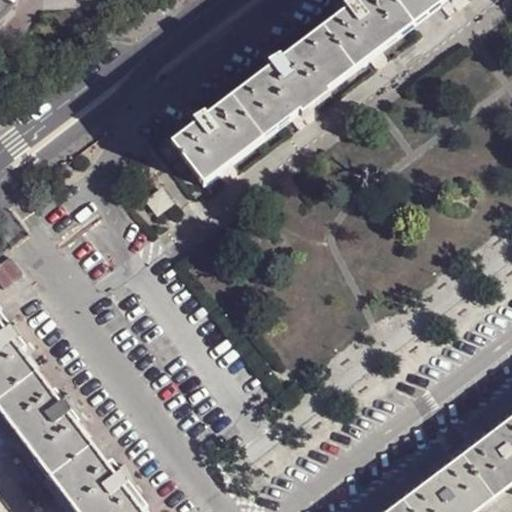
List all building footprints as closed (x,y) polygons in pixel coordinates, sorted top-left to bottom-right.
[(367,0),(369,4),(361,10),(357,5),(355,2),(343,9),(347,13),(351,18),(341,25),(337,21),(291,56),(294,60),(286,67),(282,62),(280,59),(269,65),(272,69),(276,75),(267,81),(263,77),(217,112),(221,116),(212,124),(208,119),(203,114),(193,122),(197,127),(201,131),(192,138),(188,133),(172,145),(201,183),(215,172),(218,177),(250,153),(246,148),(296,110),(300,115),(302,118),(331,97),(328,93),(325,89),(364,59),(368,63),(399,40),(396,35),(441,0),(449,0),(450,1),(452,4),(456,0),(367,0)] [(367,0),(363,0),(357,5),(361,10),(369,4),(367,0)] [(449,0),(441,0),(396,35),(399,40),(450,1),(449,0)] [(347,13),(337,21),(341,25),(351,18),(347,13)] [(291,56),(282,62),(286,67),(294,60),(291,56)] [(364,59),(325,89),(328,93),(368,63),(364,59)] [(272,69),(263,77),(267,81),(276,75),(272,69)] [(246,148),(250,153),(300,115),(296,110),(246,148)] [(217,112),(208,119),(212,124),(221,116),(217,112)] [(197,127),(188,133),(192,138),(201,131),(197,127)] [(204,188),(218,177),(215,172),(201,183),(204,188)] [(162,189),(147,200),(158,215),(172,204),(162,189)] [(0,313),(0,324),(6,331),(19,348),(24,356),(30,354),(24,345),(11,327),(0,313)] [(110,470),(95,449),(80,428),(72,419),(60,404),(55,397),(24,356),(19,348),(6,331),(0,324),(0,404),(1,406),(16,425),(12,428),(37,461),(41,458),(56,478),(82,511),(143,511),(127,491),(116,476),(110,470)] [(60,394),(55,397),(60,404),(72,419),(80,428),(83,425),(77,416),(65,400),(60,394)] [(1,406),(0,406),(0,412),(12,428),(16,425),(1,406)] [(478,511),(481,510),(510,489),(511,486),(511,420),(506,425),(478,446),(448,469),(420,490),(391,511),(478,511)] [(52,481),(56,478),(41,458),(37,461),(52,481)] [(115,466),(110,470),(116,476),(127,491),(143,511),(149,511),(150,511),(132,487),(120,473),(115,466)] [(82,511),(56,478),(52,481),(75,511),(82,511)]
